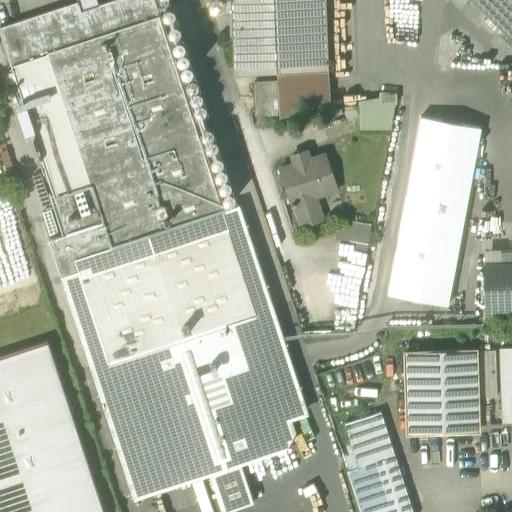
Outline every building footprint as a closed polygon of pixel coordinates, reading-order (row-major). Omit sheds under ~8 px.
[(153,0),(113,0),(81,11),(78,2),(0,27),(0,30),(66,231),(48,237),(134,498),(285,449),(295,430),(291,418),(222,210),(153,0)] [(167,0),(155,0),(159,8),(169,5),(167,0)] [(274,0),(230,0),(234,74),(277,72),(278,72),(274,0)] [(324,0),(274,0),(278,72),(328,69),(324,0)] [(511,0),(474,0),(511,37),(511,0)] [(174,15),(175,13),(174,11),(173,9),(171,8),(169,7),(166,8),(164,9),(163,11),(163,13),(163,15),(164,17),(166,19),(169,19),(171,19),(173,17),(174,15)] [(169,28),(168,30),(169,32),(170,34),(172,35),(174,36),(176,35),(178,34),(180,32),(180,30),(180,27),(178,26),(176,24),(174,24),(172,24),(170,26),(169,28)] [(184,47),(185,44),(184,42),(183,40),(181,39),(179,38),(177,39),(175,40),(173,42),(173,45),(173,47),(175,49),(177,50),(179,50),(181,50),(183,49),(184,47)] [(188,59),(189,57),(188,54),(187,52),(185,51),(183,51),(181,51),(179,52),(177,54),(177,57),(177,59),(179,61),(181,62),(183,63),(185,62),(187,61),(188,59)] [(193,71),(193,69),(192,66),(191,64),(189,63),(187,63),(185,63),(183,65),(181,67),(181,69),(181,71),(183,73),(185,74),(187,75),(189,74),(191,73),(193,71)] [(511,66),(453,68),(454,120),(511,118),(511,66)] [(278,72),(277,72),(277,78),(278,112),(277,115),(330,106),(328,69),(278,72)] [(277,78),(254,79),(255,113),(278,112),(277,78)] [(198,87),(198,85),(198,82),(196,80),(194,79),(192,79),(190,79),(188,80),(186,82),(186,85),(187,87),(188,89),(190,90),(192,91),(194,90),(196,89),(198,87)] [(396,91),(380,89),(380,99),(359,99),(359,126),(389,126),(396,91)] [(202,99),(202,97),(202,95),(200,93),(198,91),(196,91),(194,91),(192,93),(190,95),(190,97),(191,99),(192,101),(194,103),(196,103),(198,103),(200,101),(202,99)] [(206,111),(206,109),(206,107),(204,105),(202,103),(200,103),(198,103),(196,105),(195,107),(194,109),(195,111),(196,113),(198,115),(200,115),(203,115),(204,113),(206,111)] [(213,135),(214,132),(213,130),(212,128),(210,127),(208,126),(205,127),(204,128),(202,130),(202,132),(202,135),(204,137),(206,138),(208,138),(210,138),(212,136),(213,135)] [(217,147),(218,145),(217,142),(216,140),(214,139),(212,139),(209,139),(208,141),(206,142),(206,145),(206,147),(208,149),(210,150),(212,151),(214,150),(216,149),(217,147)] [(325,154),(279,169),(284,184),(291,203),(293,203),(314,196),(336,188),(325,154)] [(223,163),(223,161),(223,158),(221,157),(219,155),(217,155),(215,155),(213,157),(212,159),(211,161),(212,163),(213,165),(215,166),(217,167),(219,166),(221,165),(223,163)] [(277,162),(249,171),(257,193),(284,184),(279,169),(277,162)] [(425,164),(401,301),(461,312),(485,174),(425,164)] [(227,175),(227,173),(227,171),(225,169),(223,167),(221,167),(219,167),(217,169),(216,171),(215,173),(216,175),(217,177),(219,178),(221,179),(223,178),(225,177),(227,175)] [(231,187),(231,185),(231,183),(229,181),(227,179),(225,179),(223,180),(221,181),(219,183),(219,185),(220,187),(221,189),(223,191),(225,191),(227,191),(229,189),(231,187)] [(223,195),(223,197),(223,199),(225,201),(227,203),(229,203),(231,203),(233,201),(235,199),(235,197),(235,195),(233,193),(231,192),(229,191),(227,192),(225,193),(223,195)] [(314,196),(293,203),(301,225),(321,218),(314,196)] [(308,413),(239,205),(222,210),(291,418),(308,413)] [(368,265),(368,223),(330,222),(330,264),(368,265)] [(511,261),(484,263),(485,289),(485,313),(511,311),(511,261)] [(484,263),(471,263),(472,289),(485,289),(484,263)] [(0,511),(102,511),(46,343),(0,357),(0,511)] [(511,425),(511,348),(497,349),(499,426),(511,425)] [(477,349),(406,351),(408,431),(479,429),(477,349)] [(343,422),(357,465),(375,460),(375,462),(386,458),(383,450),(386,444),(391,443),(380,410),(343,422)] [(412,511),(395,455),(386,458),(375,462),(388,501),(361,510),(361,511),(412,511)] [(357,465),(347,469),(361,510),(388,501),(375,462),(375,460),(357,465)]
